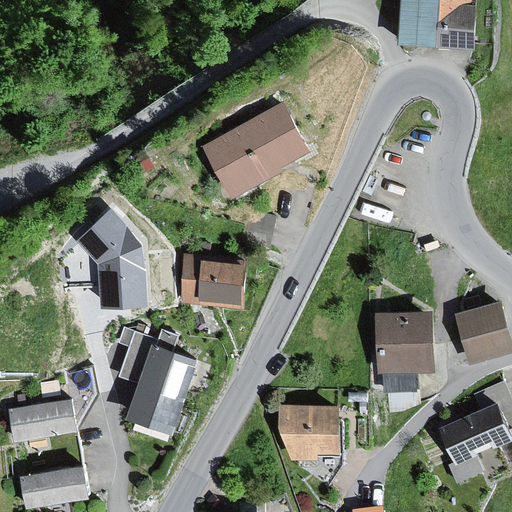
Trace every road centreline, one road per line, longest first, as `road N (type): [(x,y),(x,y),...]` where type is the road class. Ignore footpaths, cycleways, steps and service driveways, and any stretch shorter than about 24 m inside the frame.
road 1 (tertiary): [(511,277),(453,219),(447,173),(458,133),(449,92),(427,79),(393,90),(174,511)]
road 2 (track): [(402,84),(370,26),(358,17),(320,15),(0,203)]
